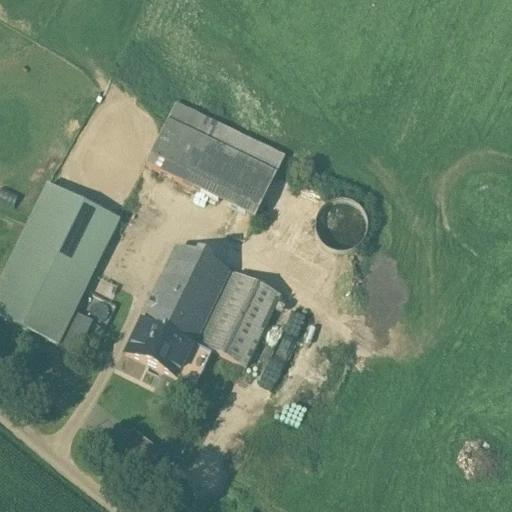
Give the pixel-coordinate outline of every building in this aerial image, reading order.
[(284,159),(176,106),(167,124),(203,141),(276,177),(284,159)] [(203,141),(167,124),(146,169),(182,186),(203,141)] [(276,177),(203,141),(182,186),(254,222),(276,177)] [(119,223),(47,188),(0,284),(0,320),(58,349),(119,223)] [(366,239),(367,229),(365,219),(359,210),(351,205),(340,203),(330,205),(322,211),(316,220),(314,230),(316,240),(322,249),(331,254),(341,256),(351,254),(360,248),(366,239)] [(177,251),(139,330),(190,355),(192,350),(194,346),(228,276),(177,251)] [(228,276),(194,346),(245,371),(279,301),(228,276)] [(190,355),(139,330),(126,357),(177,381),(177,380),(190,355)] [(209,359),(192,350),(190,355),(177,380),(195,389),(209,359)] [(306,381),(285,419),(302,428),(324,391),(306,381)]
